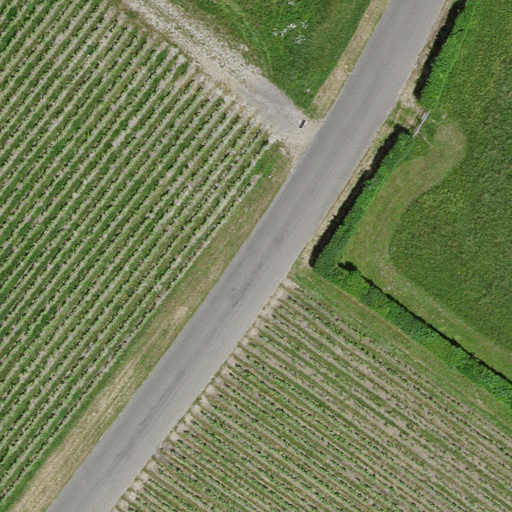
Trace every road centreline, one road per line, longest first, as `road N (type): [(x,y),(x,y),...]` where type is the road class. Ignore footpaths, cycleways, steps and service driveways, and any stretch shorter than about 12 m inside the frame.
road 1 (unclassified): [(426,0),(340,163),(85,511)]
road 2 (track): [(340,163),(128,0)]
